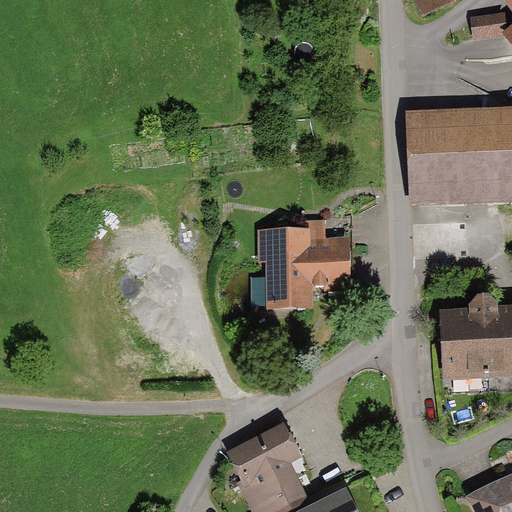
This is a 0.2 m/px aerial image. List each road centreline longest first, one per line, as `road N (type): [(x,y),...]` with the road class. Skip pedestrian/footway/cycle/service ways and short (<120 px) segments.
road 1 (residential): [(392,0),(404,350)]
road 2 (track): [(0,399),(221,406),(254,415)]
road 3 (residential): [(254,415),(343,364),(404,350)]
road 4 (residential): [(254,415),(212,459),(183,511)]
